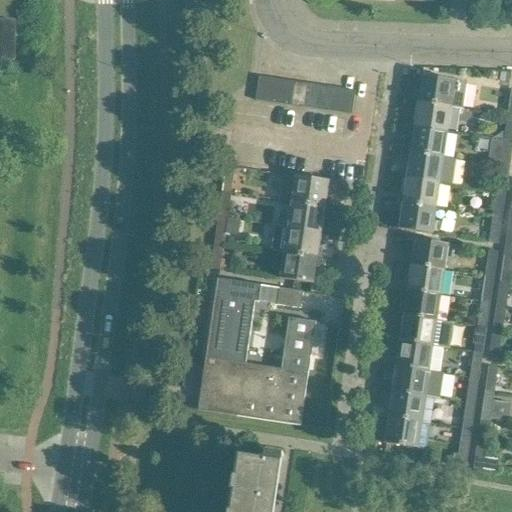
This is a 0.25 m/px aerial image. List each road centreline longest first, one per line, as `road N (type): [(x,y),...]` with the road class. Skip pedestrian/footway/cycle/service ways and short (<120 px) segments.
road 1 (tertiary): [(88,473),(124,183),(129,0)]
road 2 (tertiary): [(102,0),(102,131),(60,467)]
road 3 (residential): [(511,57),(322,52),(287,37),(269,0)]
